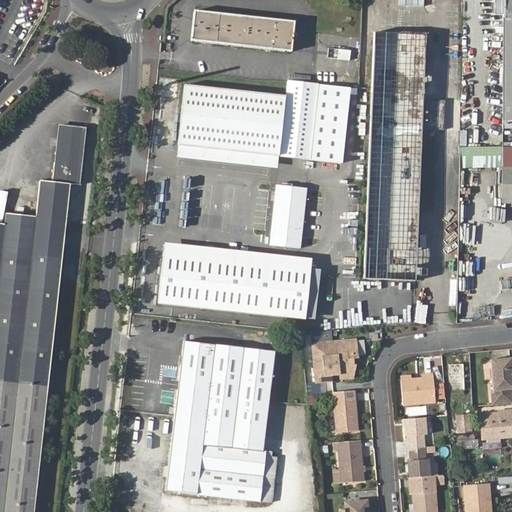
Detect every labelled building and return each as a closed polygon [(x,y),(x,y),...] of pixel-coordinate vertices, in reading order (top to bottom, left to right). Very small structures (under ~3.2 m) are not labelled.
[(511,0),(503,0),(503,9),(503,120),(511,120),(511,0)] [(193,9),(190,39),(290,50),(293,20),(193,9)] [(373,31),(362,277),(414,280),(421,127),(443,128),(444,98),(422,97),(425,34),(373,31)] [(328,48),(327,59),(351,61),(352,50),(328,48)] [(309,158),(316,84),(286,80),(286,82),(285,95),(184,85),(178,144),(279,155),(309,158)] [(316,84),(309,158),(341,161),(347,87),(316,84)] [(511,120),(503,120),(503,129),(511,129),(511,120)] [(4,223),(0,222),(0,511),(33,511),(69,181),(78,182),(84,126),(58,123),(52,181),(36,179),(33,215),(5,212),(4,223)] [(279,155),(178,144),(176,156),(278,166),(279,155)] [(503,147),(460,146),(460,167),(502,168),(502,150),(503,147)] [(511,150),(502,150),(502,168),(511,167),(511,150)] [(511,203),(511,167),(502,168),(501,203),(511,203)] [(275,183),(270,246),(303,248),(308,186),(275,183)] [(491,220),(507,220),(507,207),(492,207),(491,220)] [(253,243),(269,244),(269,236),(254,235),(253,243)] [(165,242),(158,303),(305,320),(312,259),(165,242)] [(356,339),(312,343),(316,382),(332,380),(331,369),(339,368),(340,378),(354,377),(356,365),(353,365),(353,358),(358,358),(356,339)] [(272,483),(275,452),(263,450),(273,351),(183,342),(166,490),(279,502),(281,484),(272,483)] [(511,365),(511,358),(490,360),(493,392),(490,393),(491,405),(511,403),(511,390),(511,389),(511,365)] [(450,365),(451,392),(466,390),(464,364),(450,365)] [(412,379),(402,380),(404,406),(414,405),(417,401),(422,401),(425,404),(437,403),(434,375),(426,375),(420,383),(417,383),(412,379)] [(334,401),(336,432),(357,430),(354,399),(334,401)] [(482,416),(485,441),(511,438),(511,411),(498,412),(499,414),(482,416)] [(458,416),(459,433),(472,432),(470,415),(458,416)] [(428,436),(427,419),(404,420),(405,437),(407,437),(408,446),(426,445),(425,436),(428,436)] [(359,440),(336,442),(340,482),(362,480),(359,440)] [(460,444),(460,451),(479,449),(478,442),(460,444)] [(285,453),(275,452),(272,483),(281,484),(285,453)] [(431,477),(429,460),(408,462),(409,479),(431,477)] [(431,477),(409,479),(410,495),(412,495),(413,511),(435,511),(433,477),(431,477)] [(491,511),(489,485),(464,487),(465,511),(491,511)] [(366,511),(366,500),(345,502),(345,511),(366,511)]
